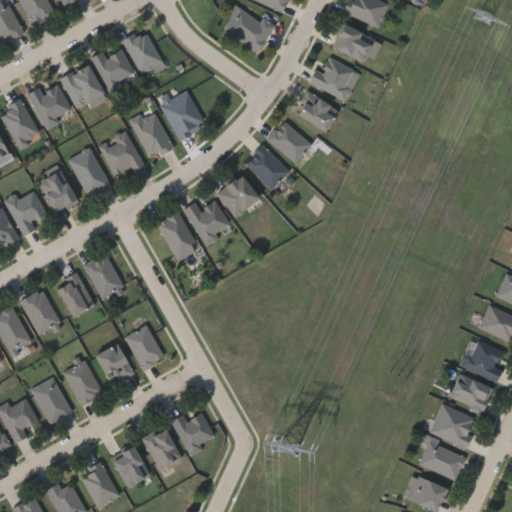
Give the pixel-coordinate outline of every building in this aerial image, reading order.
[(4,0),(23,33),(2,45),(0,41),(0,1),(2,0),(4,0)] [(34,25),(18,0),(47,0),(55,12),(34,25)] [(79,0),(59,0),(65,9),(79,0)] [(285,0),(280,12),(256,0),(285,0)] [(379,0),(388,4),(378,27),(344,11),(348,0),(379,0)] [(221,31),(233,5),(273,23),(261,49),(221,31)] [(331,46),(342,23),(374,38),(363,61),(331,46)] [(163,66),(141,77),(123,39),(146,29),(163,66)] [(136,75),(109,91),(89,58),(101,50),(105,57),(120,48),(136,75)] [(351,87),(345,100),(308,81),(314,68),(320,71),(328,56),(353,69),(346,85),(351,87)] [(103,91),(78,108),(59,80),(84,63),(103,91)] [(42,91),(56,83),(73,113),(46,128),(27,94),(39,87),(42,91)] [(170,98),(187,90),(205,125),(179,139),(158,98),(167,93),(170,98)] [(324,132),(294,112),(309,90),(338,110),(324,132)] [(0,116),(0,109),(19,99),(40,135),(18,148),(0,116)] [(131,121),(153,110),(172,147),(150,158),(131,121)] [(311,145),(293,163),(267,136),(284,119),(311,145)] [(126,131),(142,166),(115,178),(99,143),(126,131)] [(0,138),(9,155),(0,159),(0,138)] [(289,171),(271,189),(244,162),(262,144),(289,171)] [(87,197),(67,158),(89,147),(109,185),(87,197)] [(77,200),(55,213),(37,181),(59,169),(77,200)] [(233,216),(216,191),(241,174),(258,200),(233,216)] [(22,234),(4,199),(15,193),(18,198),(33,189),(46,214),(32,221),(35,228),(22,234)] [(183,208),(194,201),(199,210),(214,201),(228,223),(213,233),(217,238),(206,245),(183,208)] [(0,203),(17,239),(2,246),(0,242),(0,203)] [(175,260),(157,221),(180,211),(197,250),(175,260)] [(123,286),(102,298),(83,265),(104,253),(123,286)] [(63,279),(75,272),(94,304),(72,317),(55,289),(65,283),(63,279)] [(511,302),(495,295),(505,272),(511,275),(511,302)] [(37,335),(21,298),(43,289),(59,325),(37,335)] [(511,341),(478,326),(488,303),(511,313),(511,341)] [(0,311),(11,306),(30,341),(9,353),(0,335),(0,311)] [(123,337),(144,324),(164,356),(143,368),(123,337)] [(502,348),(495,365),(501,368),(496,380),(459,366),(465,352),(470,354),(476,339),(502,348)] [(93,355),(115,342),(133,372),(120,379),(113,369),(104,374),(93,355)] [(102,392),(80,404),(62,371),(83,359),(102,392)] [(493,387),(482,412),(448,397),(459,372),(493,387)] [(30,390),(50,377),(71,409),(51,422),(30,390)] [(0,415),(0,404),(7,400),(10,404),(24,396),(38,420),(23,428),(26,435),(15,442),(0,415)] [(464,447),(428,432),(441,402),(477,418),(464,447)] [(198,443),(201,448),(190,455),(170,420),(181,413),(185,420),(200,412),(214,434),(198,443)] [(141,438),(162,425),(181,456),(160,469),(141,438)] [(0,454),(10,450),(0,429),(0,454)] [(455,479),(418,464),(428,440),(464,455),(455,479)] [(110,456),(132,444),(149,475),(127,487),(110,456)] [(118,495),(96,506),(79,473),(101,462),(118,495)] [(83,511),(57,511),(45,489),(58,482),(59,485),(68,480),(85,511),(83,511)] [(441,504),(406,504),(406,480),(441,480),(441,504)] [(14,511),(12,506),(35,495),(42,511),(14,511)]
